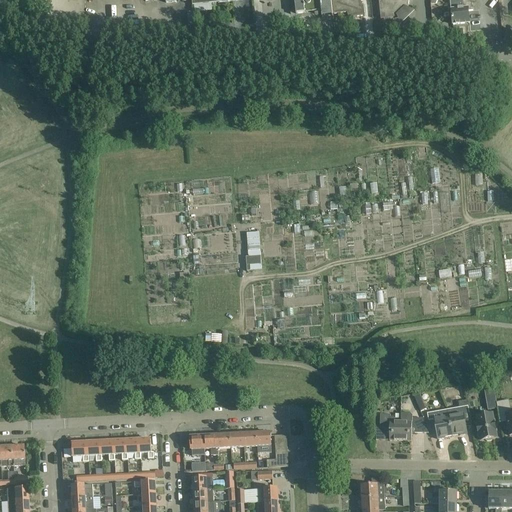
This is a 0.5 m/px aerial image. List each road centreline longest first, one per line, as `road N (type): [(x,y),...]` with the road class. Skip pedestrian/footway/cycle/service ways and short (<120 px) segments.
road 1 (unclassified): [(511,57),(27,23),(1,0)]
road 2 (track): [(511,217),(382,256),(242,280)]
road 3 (residential): [(311,460),(301,413),(169,418)]
road 4 (residential): [(476,464),(311,460)]
road 5 (track): [(477,224),(464,212),(461,166),(451,152),(408,144)]
